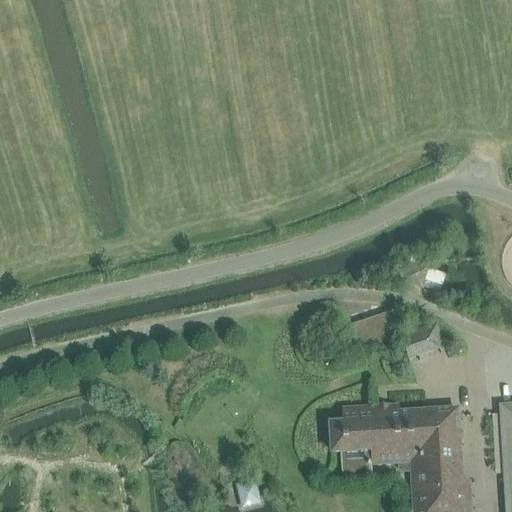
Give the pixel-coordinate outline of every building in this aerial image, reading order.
[(429,269),(408,263),(402,284),(423,290),(429,269)] [(389,313),(349,327),(357,353),(398,339),(389,313)] [(399,335),(407,359),(444,346),(436,322),(399,335)] [(469,511),(468,484),(454,485),(452,447),(459,446),(457,411),(398,415),(397,408),(341,411),(342,425),(329,425),(331,453),(341,452),(343,472),(344,474),(345,476),(347,478),(349,478),(372,477),(372,465),(398,463),(398,470),(401,473),(412,472),(414,511),(469,511)] [(511,511),(511,408),(501,409),(507,511),(511,511)] [(235,485),(241,508),(261,503),(254,479),(235,485)]
